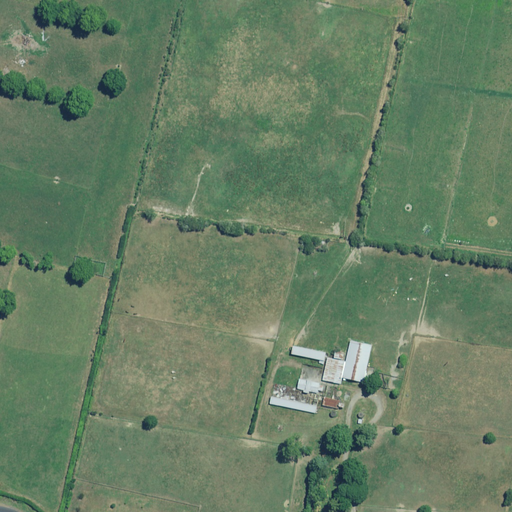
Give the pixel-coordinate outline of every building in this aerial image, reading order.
[(343,378),(364,383),(372,346),(351,341),(347,362),(328,358),(323,381),(341,384),(343,378)] [(292,355),(320,360),(319,363),(324,364),(326,353),(294,346),(292,355)] [(345,351),(336,349),(334,358),(343,360),(345,351)] [(298,390),(305,391),(304,393),(310,394),(310,392),(318,393),(319,391),(323,391),(324,384),(300,380),(298,390)] [(279,392),(278,398),(272,397),(271,404),(316,414),(317,406),(289,400),(291,394),(279,392)] [(345,404),(340,403),(340,402),(324,398),(323,406),(339,409),(340,407),(344,408),(345,404)]
